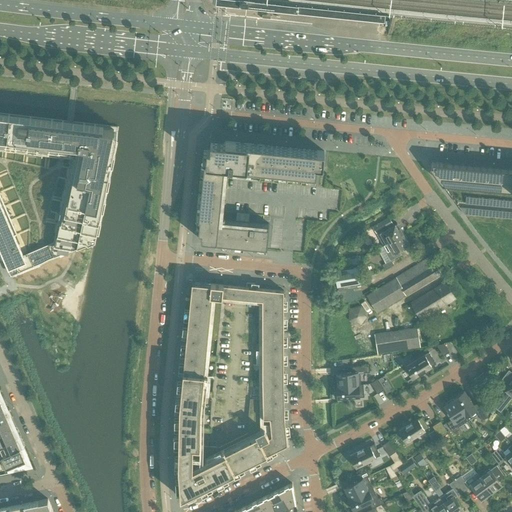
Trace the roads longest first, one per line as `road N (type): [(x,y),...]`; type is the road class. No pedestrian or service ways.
road 1 (residential): [(309,457),(299,273),(160,258)]
road 2 (secondary): [(190,52),(511,84)]
road 3 (secondary): [(511,60),(193,27)]
road 4 (residential): [(160,258),(146,511)]
road 5 (residential): [(309,457),(511,337)]
road 6 (unclassified): [(388,131),(182,108)]
road 7 (unclassified): [(511,296),(388,131)]
road 8 (secondary): [(175,25),(0,5)]
road 9 (secondary): [(0,31),(173,49)]
road 10 (unknown): [(240,265),(227,430)]
road 11 (residential): [(60,484),(0,353)]
road 12 (unclassified): [(173,49),(166,192)]
road 13 (unclassified): [(511,143),(388,131)]
road 14 (residential): [(200,511),(309,457)]
